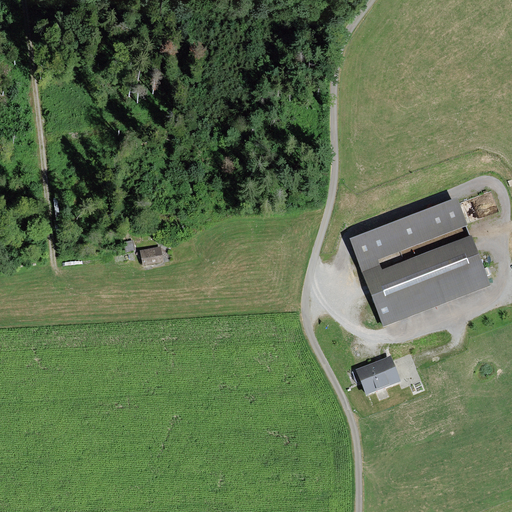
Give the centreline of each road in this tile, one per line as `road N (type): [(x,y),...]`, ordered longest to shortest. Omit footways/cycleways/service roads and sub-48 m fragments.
road 1 (track): [(359,511),(353,426),(305,307),(334,178),(337,62),(347,31),(372,0)]
road 2 (track): [(307,289),(340,292),(365,346),(509,294),(486,233),(511,223)]
road 3 (track): [(24,0),(54,268)]
road 4 (track): [(511,218),(500,187),(485,182),(351,233),(338,262)]
